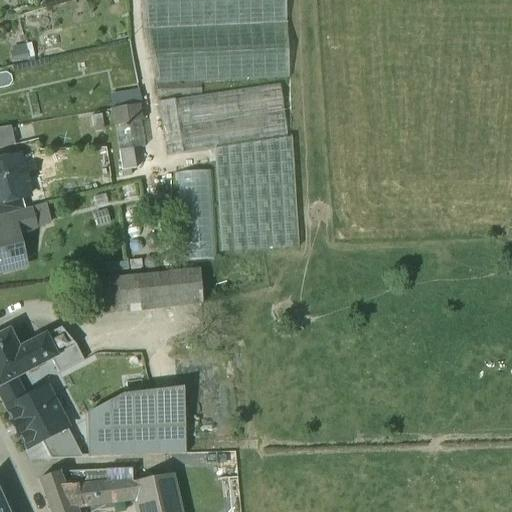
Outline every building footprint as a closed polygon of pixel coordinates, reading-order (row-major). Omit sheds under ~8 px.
[(285,0),(140,0),(142,31),(287,24),(285,0)] [(287,24),(142,31),(154,85),(289,79),(287,24)] [(13,47),(15,62),(29,60),(26,45),(13,47)] [(279,84),(157,102),(165,155),(213,148),(287,137),(279,84)] [(138,119),(114,123),(118,151),(136,148),(143,147),(138,119)] [(9,127),(0,128),(0,148),(14,145),(9,127)] [(287,137),(213,148),(221,254),(293,247),(287,137)] [(136,148),(118,151),(121,171),(138,168),(136,148)] [(17,157),(0,161),(0,203),(22,198),(18,185),(28,182),(25,170),(21,171),(17,157)] [(176,176),(181,261),(216,258),(211,174),(176,176)] [(22,198),(0,203),(0,216),(24,210),(22,198)] [(0,216),(0,228),(14,225),(16,232),(34,228),(29,209),(24,210),(0,216)] [(0,228),(0,271),(11,269),(5,249),(19,245),(16,232),(14,225),(0,228)] [(201,271),(84,285),(88,317),(205,303),(201,271)] [(60,329),(45,337),(56,358),(77,348),(60,329)] [(7,332),(0,336),(0,386),(14,379),(46,363),(35,341),(17,351),(7,332)] [(45,337),(35,341),(46,363),(52,360),(56,358),(45,337)] [(52,360),(58,374),(84,361),(77,348),(56,358),(52,360)] [(67,428),(47,389),(25,401),(14,379),(0,386),(0,396),(28,449),(40,442),(67,428)] [(181,390),(138,395),(124,396),(86,416),(88,458),(145,456),(185,455),(181,390)] [(50,460),(83,458),(67,428),(40,442),(50,460)] [(58,477),(56,473),(38,480),(49,511),(61,511),(77,508),(107,503),(104,483),(88,484),(61,487),(58,477)] [(164,475),(129,482),(117,482),(104,483),(107,503),(119,502),(131,500),(133,511),(184,511),(185,510),(176,473),(164,475)] [(128,474),(58,477),(61,487),(88,484),(104,483),(117,482),(129,482),(128,474)] [(10,483),(0,487),(0,488),(6,502),(16,498),(10,483)]
